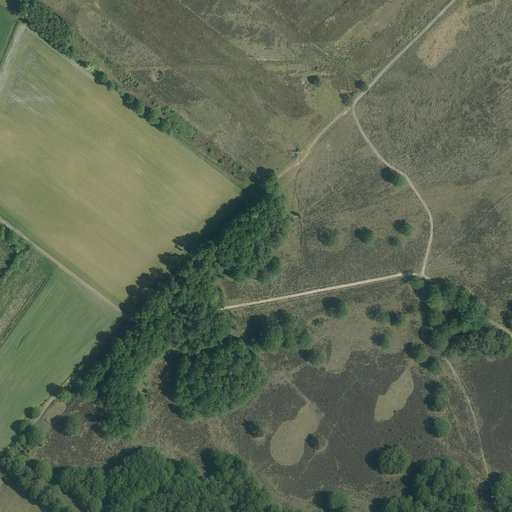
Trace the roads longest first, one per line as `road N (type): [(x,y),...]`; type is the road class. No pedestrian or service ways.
road 1 (track): [(455,0),(131,321)]
road 2 (track): [(511,335),(413,274),(131,321)]
road 3 (track): [(353,101),(367,136),(403,171),(430,215),(422,276)]
road 4 (track): [(131,321),(0,462)]
road 5 (track): [(131,321),(0,221)]
